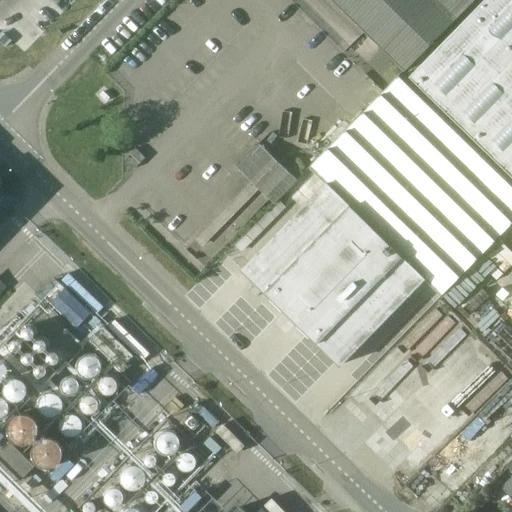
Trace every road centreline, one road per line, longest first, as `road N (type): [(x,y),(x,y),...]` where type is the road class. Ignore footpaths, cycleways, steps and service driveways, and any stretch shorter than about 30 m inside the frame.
road 1 (unclassified): [(383,511),(0,137)]
road 2 (unknown): [(93,228),(280,47)]
road 3 (unclassified): [(0,118),(120,0)]
